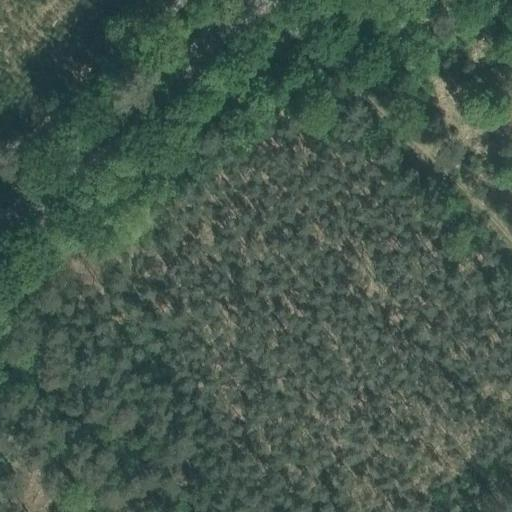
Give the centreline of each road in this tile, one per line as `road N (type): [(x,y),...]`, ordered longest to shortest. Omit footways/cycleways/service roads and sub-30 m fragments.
road 1 (secondary): [(0,234),(254,0)]
road 2 (track): [(511,248),(346,81)]
